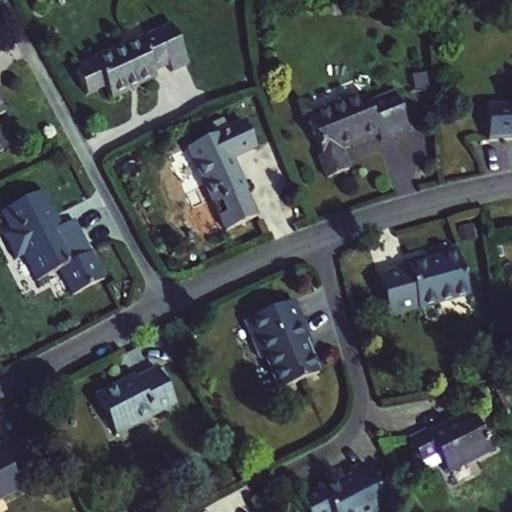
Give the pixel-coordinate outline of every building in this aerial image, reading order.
[(156,41),(172,34),(168,25),(152,33),(156,41)] [(104,88),(110,99),(131,89),(130,87),(154,75),(153,72),(167,65),(170,71),(186,64),(172,34),(156,41),(152,33),(92,62),(93,65),(75,73),(86,97),(104,88)] [(511,104),(484,106),(487,141),(511,138),(511,82),(511,95),(511,104)] [(380,140),(407,128),(392,93),(365,104),(361,94),(305,117),(320,156),(315,158),(324,179),(349,168),(341,149),(377,134),(380,140)] [(0,131),(0,114),(5,111),(0,103),(0,149),(8,145),(0,131)] [(231,158),(254,147),(242,121),(185,147),(213,205),(246,190),(231,158)] [(103,277),(73,219),(61,225),(43,190),(2,211),(11,229),(1,234),(14,258),(24,253),(37,280),(58,268),(71,294),(103,277)] [(376,275),(388,317),(468,295),(455,249),(438,254),(439,257),(376,275)] [(262,357),(276,390),(317,373),(303,339),(307,338),(292,300),(243,321),(258,358),(262,357)] [(93,395),(114,434),(174,403),(156,368),(135,379),(133,375),(93,395)] [(438,458),(446,473),(490,450),(470,412),(425,435),(423,431),(407,440),(421,466),(438,458)] [(0,497),(19,488),(11,472),(34,460),(21,434),(0,444),(0,497)] [(375,511),(386,507),(364,464),(349,471),(351,475),(321,491),(320,489),(299,500),(304,511),(375,511)] [(397,501),(406,496),(398,480),(388,485),(397,501)]
